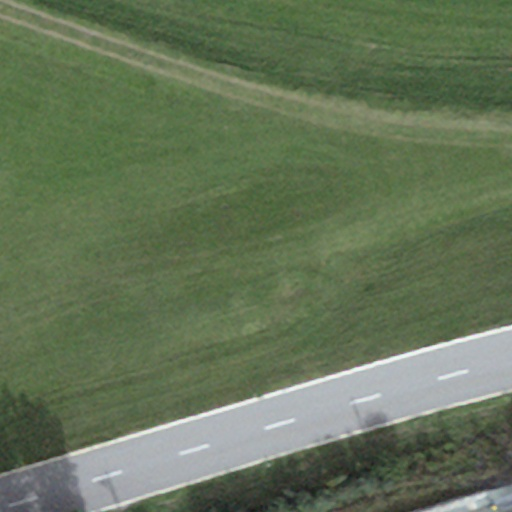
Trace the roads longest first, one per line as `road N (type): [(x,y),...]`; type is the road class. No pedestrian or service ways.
road 1 (track): [(0,9),(336,116),(511,141)]
road 2 (tertiary): [(511,362),(39,511)]
